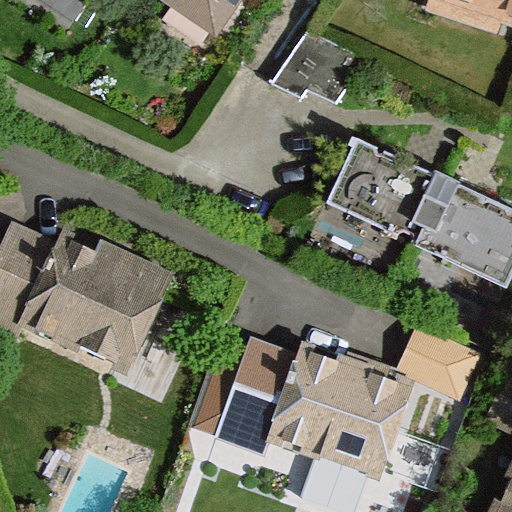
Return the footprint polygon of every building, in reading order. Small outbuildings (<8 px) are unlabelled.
[(236,0),(152,0),(210,39),(236,0)] [(511,0),(424,0),(421,12),(511,43),(511,0)] [(287,74),(339,100),(364,49),(312,24),(287,74)] [(511,220),(350,146),(321,209),(501,291),(511,268),(511,220)] [(18,229),(0,268),(0,319),(18,328),(24,316),(125,361),(162,279),(70,237),(64,250),(18,229)] [(229,331),(196,424),(261,447),(264,438),(378,477),(410,387),(307,351),(305,358),(229,331)] [(478,356),(421,331),(402,372),(460,397),(478,356)] [(511,511),(511,486),(499,511),(511,511)]
